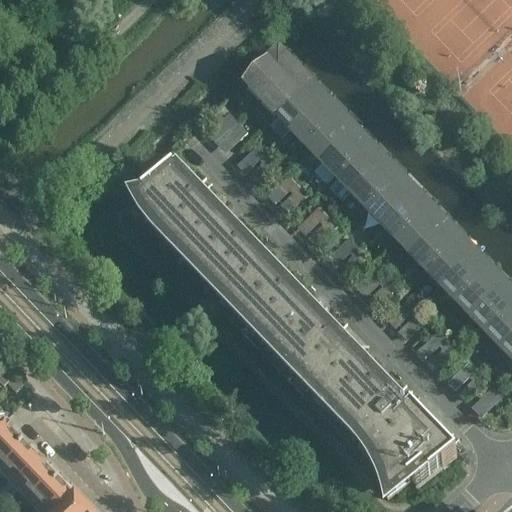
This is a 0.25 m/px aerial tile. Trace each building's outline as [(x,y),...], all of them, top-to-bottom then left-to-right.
[(262,104),(295,72),(278,55),(262,71),(264,73),(247,89),(262,104)] [(277,120),(310,88),(295,72),(262,104),(277,120)] [(292,135),(325,103),(310,88),(277,120),(282,125),(274,132),(283,141),(291,134),(292,135)] [(307,151),(340,119),(325,103),(292,135),(307,151)] [(238,127),(229,118),(222,124),(231,134),(238,127)] [(322,166),(355,134),(340,119),(307,151),(322,166)] [(247,137),(238,127),(231,134),(240,144),(247,137)] [(337,182),(370,150),(355,134),(322,166),(337,182)] [(268,158),(259,149),(252,156),(261,165),(268,158)] [(352,197),(385,165),(370,150),(337,182),(342,187),(334,194),(343,203),(351,196),(352,197)] [(277,168),(268,158),(261,165),(270,175),(277,168)] [(367,213),(400,181),(385,165),(352,197),(367,213)] [(342,342),(337,336),(271,268),(228,224),(197,191),(186,180),(182,184),(181,183),(180,185),(173,177),(174,176),(173,175),(125,213),(349,445),(352,443),(356,447),(361,453),(364,458),(367,462),(372,470),(374,475),(377,480),(380,487),(382,493),(382,494),(385,492),(389,499),(386,501),(387,502),(412,482),(417,489),(415,490),(416,491),(457,459),(446,448),(411,412),(410,413),(411,413),(406,418),(400,412),(397,409),(402,403),(397,398),(378,379),(358,358),(342,342)] [(298,189),(289,180),(282,187),(291,196),(298,189)] [(382,228),(415,197),(400,181),(367,213),(382,228)] [(307,199),(298,189),(291,196),(300,206),(307,199)] [(397,244),(430,212),(415,197),(382,228),(397,244)] [(328,220),(319,211),(312,218),(321,227),(328,220)] [(412,259),(445,228),(430,212),(397,244),(412,259)] [(337,230),(328,220),(321,227),(330,237),(337,230)] [(427,275),(460,243),(445,228),(412,259),(427,275)] [(358,251),(349,242),(342,249),(351,258),(358,251)] [(442,291),(475,259),(460,243),(427,275),(442,291)] [(367,261),(358,251),(351,258),(360,268),(367,261)] [(457,306),(490,274),(475,259),(442,291),(457,306)] [(388,282),(379,273),(372,280),(381,289),(388,282)] [(472,322),(505,290),(490,274),(457,306),(472,322)] [(397,292),(388,282),(381,289),(390,299),(397,292)] [(487,337),(511,312),(511,297),(505,290),(472,322),(487,337)] [(418,314),(409,304),(402,311),(411,320),(418,314)] [(502,353),(511,342),(511,312),(487,337),(502,353)] [(427,323),(418,314),(411,320),(420,330),(427,323)] [(448,345),(439,335),(432,342),(441,352),(448,345)] [(511,363),(511,342),(502,353),(511,363)] [(457,354),(448,345),(441,352),(450,361),(457,354)] [(478,376),(469,366),(462,373),(471,383),(478,376)] [(487,385),(478,376),(471,383),(480,392),(487,385)] [(502,401),(493,391),(486,398),(495,408),(502,401)] [(0,469),(23,448),(8,433),(11,429),(8,425),(0,432),(0,469)] [(0,475),(14,491),(40,466),(23,448),(0,469),(0,475)] [(32,509),(58,484),(40,466),(14,491),(32,509)] [(34,511),(64,511),(75,502),(58,484),(32,509),(34,511)] [(90,511),(78,499),(75,502),(64,511),(90,511)]
